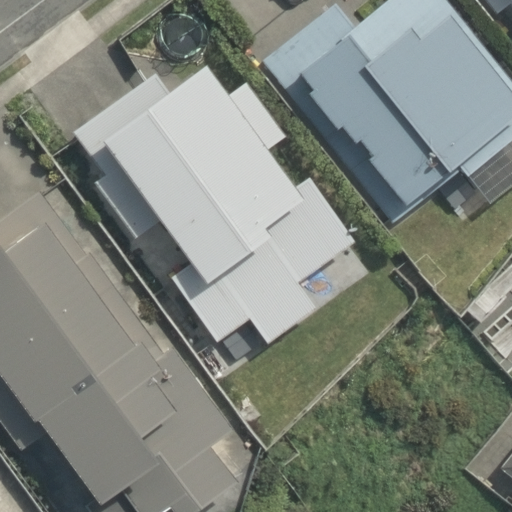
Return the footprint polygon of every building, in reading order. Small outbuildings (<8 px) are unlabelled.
[(511,91),(437,0),(381,0),(348,28),(329,4),(258,62),(389,223),(455,170),(461,177),(511,135),(511,91)] [(511,15),(511,0),(481,0),(493,14),(504,5),(511,15)] [(221,97),(194,59),(155,87),(148,77),(68,133),(100,179),(92,185),(131,240),(150,226),(181,270),(167,280),(212,343),(245,319),(263,345),(312,310),(293,283),(347,244),(301,178),(287,187),(261,151),(278,138),(240,84),(221,97)] [(0,436),(18,462),(43,443),(92,511),(193,511),(231,485),(207,452),(227,438),(41,179),(0,208),(0,436)] [(511,448),(496,468),(511,481),(511,448)]
